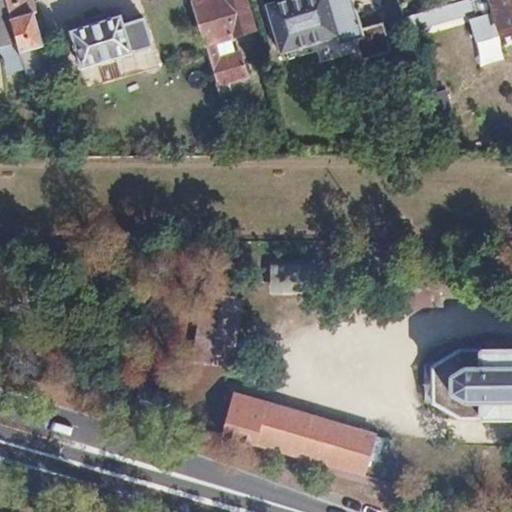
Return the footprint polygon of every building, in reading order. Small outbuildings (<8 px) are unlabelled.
[(17,44),(3,0),(0,0),(0,76),(4,89),(28,81),(17,44)] [(42,46),(39,35),(44,33),(40,22),(35,23),(32,14),(35,14),(30,0),(3,0),(17,44),(28,81),(30,87),(37,84),(36,78),(47,76),(38,47),(42,46)] [(255,30),(245,0),(191,0),(221,95),(232,91),(229,81),(248,75),(240,51),(221,56),(217,41),(255,30)] [(360,29),(351,0),(281,0),(268,4),(281,52),(336,36),(338,43),(354,39),(360,59),(389,50),(381,22),(360,29)] [(511,29),(511,0),(462,0),(458,1),(449,4),(416,14),(420,26),(476,10),(480,25),(499,19),(503,32),(511,29)] [(151,45),(145,23),(124,29),(120,16),(71,31),(83,67),(151,45)] [(319,290),(318,266),(273,266),(274,291),(319,290)] [(230,362),(241,300),(204,294),(193,359),(230,366),(230,362)] [(511,347),(483,348),(483,346),(477,346),(477,348),(460,348),(430,365),(430,402),(459,418),(477,418),(477,421),(485,421),(485,418),(511,417),(511,347)] [(163,418),(169,396),(139,388),(133,409),(163,418)] [(376,462),(382,439),(233,395),(221,435),(362,476),(366,460),(376,462)]
